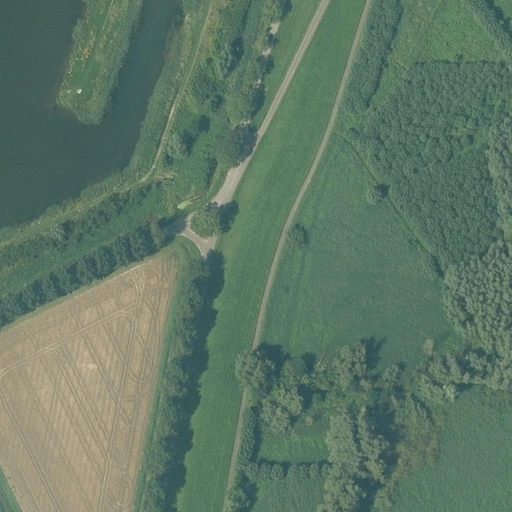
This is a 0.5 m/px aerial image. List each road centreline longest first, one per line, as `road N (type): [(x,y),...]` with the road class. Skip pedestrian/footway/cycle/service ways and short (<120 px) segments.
road 1 (unclassified): [(157,511),(208,257)]
road 2 (unclassified): [(228,182),(324,0)]
road 3 (unclassified): [(0,311),(175,227)]
road 4 (unclassified): [(228,182),(282,0)]
